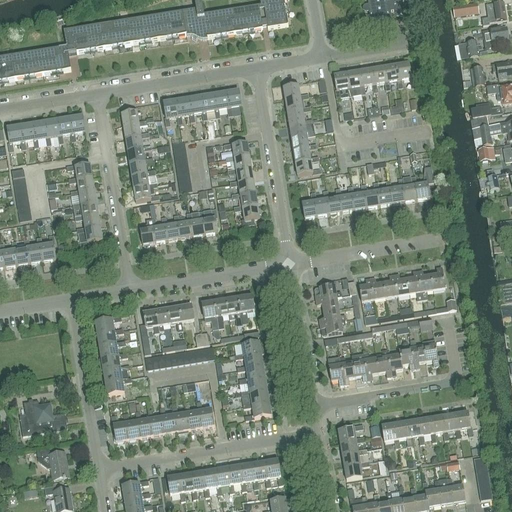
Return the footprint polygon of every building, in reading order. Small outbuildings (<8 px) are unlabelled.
[(267,30),(288,27),(283,0),(262,0),(264,10),(267,30)] [(363,10),(363,11),(364,12),(365,13),(366,13),(367,13),(369,12),(370,14),(368,15),(371,30),(392,26),(390,13),(394,12),(394,14),(395,15),(397,16),(398,16),(400,16),(401,14),(401,13),(399,2),(411,0),(410,0),(367,0),(368,7),(366,7),(365,7),(364,8),(363,9),(363,10)] [(73,32),(64,33),(67,51),(67,55),(77,53),(76,55),(186,37),(186,35),(206,32),(207,40),(267,30),(264,10),(205,20),(202,1),(195,3),(197,14),(74,34),(73,32)] [(489,25),(507,22),(504,4),(486,7),(488,20),(482,21),(483,28),(489,27),(489,25)] [(477,7),(453,11),(455,20),(478,17),(477,7)] [(493,46),(509,44),(506,30),(482,34),(484,41),(491,39),(493,46)] [(466,45),(455,47),(457,62),(479,58),(476,43),(466,45)] [(0,83),(70,72),(67,55),(67,51),(0,62),(0,83)] [(499,82),(511,79),(511,64),(496,66),(492,67),(493,74),(498,74),(499,82)] [(399,83),(397,83),(398,91),(403,90),(402,82),(410,81),(411,88),(415,88),(414,81),(412,82),(411,81),(412,81),(409,65),(396,67),(399,83)] [(386,85),(385,85),(386,93),(390,92),(389,84),(397,83),(399,83),(396,67),(384,69),(386,85)] [(374,87),(372,87),(373,95),(378,94),(377,86),(385,85),(386,85),(384,69),(372,71),(374,87)] [(475,89),(485,87),(482,70),(473,71),(475,89)] [(364,88),(372,87),(374,87),(372,71),(359,73),(362,89),(360,89),(361,97),(366,96),(364,88)] [(362,89),(359,73),(347,75),(349,90),(347,91),(349,99),(361,97),(360,89),(362,89)] [(347,75),(334,77),(336,92),(335,92),(336,101),(340,100),(341,100),(349,99),(347,91),(349,90),(347,75)] [(497,87),(486,89),(487,97),(501,95),(502,107),(511,105),(511,86),(498,89),(497,87)] [(300,100),(300,102),(309,101),(308,96),(300,97),(298,87),(283,90),(285,103),(300,100)] [(239,93),(226,95),(228,110),(227,111),(228,119),(233,118),(231,110),(241,108),(239,93)] [(216,112),(214,113),(216,121),(220,120),(219,112),(227,111),(228,110),(226,95),(213,97),(216,112)] [(206,114),(214,113),(216,112),(213,97),(201,99),(204,114),(202,115),(203,123),(208,122),(206,114)] [(194,116),(202,115),(204,114),(201,99),(189,101),(191,116),(189,117),(191,125),(195,124),(194,116)] [(302,110),(300,102),(300,100),(285,103),(287,115),(302,113),(302,114),(311,113),(310,109),(302,110)] [(181,118),(189,117),(191,116),(189,101),(176,103),(179,118),(177,119),(178,127),(183,126),(181,118)] [(169,120),(177,119),(179,118),(176,103),(163,105),(166,120),(164,120),(166,129),(166,132),(171,132),(170,128),(169,120)] [(491,118),(489,109),(471,113),(473,121),(491,118)] [(138,126),(139,128),(147,127),(147,125),(154,124),(153,120),(146,121),(146,122),(138,123),(136,113),(121,116),(123,128),(138,126)] [(304,125),(304,127),(313,126),(312,121),(304,123),(302,114),(302,113),(287,115),(289,128),(304,125)] [(72,136),(70,136),(71,145),(74,144),(76,144),(74,136),(84,134),(82,119),(69,121),(72,136)] [(59,138),(57,138),(59,147),(63,146),(62,138),(70,136),(72,136),(69,121),(57,123),(59,138)] [(478,121),(471,122),(476,148),(492,145),(489,128),(479,130),(478,121)] [(47,140),(45,140),(46,149),(51,148),(50,140),(57,138),(59,138),(57,123),(44,125),(47,140)] [(511,124),(500,126),(502,137),(507,136),(509,144),(511,143),(511,124)] [(37,142),(45,140),(47,140),(44,125),(32,127),(34,142),(32,142),(34,151),(38,150),(37,142)] [(306,135),(304,127),(304,125),(289,128),(291,140),(306,138),(306,140),(315,139),(314,134),(306,135)] [(140,136),(139,128),(138,126),(123,128),(125,141),(140,139),(141,140),(149,139),(148,134),(140,136)] [(25,144),(32,142),(34,142),(32,127),(19,129),(22,144),(20,144),(21,153),(22,153),(23,158),(28,158),(26,151),(25,144)] [(12,146),(20,144),(22,144),(19,129),(7,131),(9,145),(7,145),(9,155),(13,154),(12,146)] [(194,142),(193,134),(181,136),(182,144),(194,142)] [(308,150),(308,152),(317,151),(316,146),(308,148),(306,140),(306,138),(291,140),(293,153),(308,150)] [(142,151),(143,153),(151,152),(150,147),(142,149),(141,140),(140,139),(125,141),(127,154),(142,151)] [(172,147),(173,153),(185,151),(184,145),(172,147)] [(233,150),(234,158),(234,160),(249,157),(247,145),(233,147),(232,145),(224,147),(224,151),(233,150)] [(310,160),(308,152),(308,150),(293,153),(295,165),(310,163),(310,165),(319,163),(318,159),(310,160)] [(144,164),(145,166),(153,164),(160,163),(159,159),(153,160),(152,161),(152,160),(144,161),(143,153),(142,151),(127,154),(129,166),(144,164)] [(174,159),(186,158),(185,151),(173,153),(174,159)] [(488,151),(478,152),(480,164),(490,162),(488,151)] [(511,151),(506,152),(503,153),(505,164),(511,163),(511,151)] [(234,163),(236,170),(236,172),(251,170),(249,157),(234,160),(234,158),(226,159),(226,164),(234,163)] [(213,170),(225,170),(225,160),(213,160),(213,170)] [(310,163),(295,165),(297,178),(312,176),(312,177),(321,176),(320,171),(312,173),(310,165),(310,163)] [(146,176),(147,178),(155,177),(154,172),(146,173),(145,166),(144,164),(129,166),(131,179),(146,176)] [(188,170),(187,164),(175,166),(176,172),(188,170)] [(75,173),(76,180),(76,182),(91,180),(89,167),(75,169),(74,168),(66,169),(66,174),(75,173)] [(189,176),(188,170),(176,172),(177,178),(189,176)] [(236,175),(238,183),(238,185),(253,182),(251,170),(236,172),(236,170),(227,172),(228,176),(236,175)] [(414,187),(417,202),(430,200),(427,186),(433,185),(431,170),(430,170),(430,171),(425,171),(424,186),(416,187),(414,187)] [(11,174),(13,181),(24,179),(23,172),(11,174)] [(148,190),(153,190),(157,189),(156,185),(148,186),(147,178),(146,176),(131,179),(133,191),(148,189),(148,190)] [(489,190),(499,188),(497,178),(487,180),(489,190)] [(24,180),(24,179),(13,181),(14,188),(26,186),(25,180),(24,180)] [(414,187),(416,187),(415,179),(402,181),(404,189),(402,189),(404,204),(417,202),(414,187)] [(76,182),(76,180),(68,182),(68,186),(77,185),(78,193),(78,195),(94,192),(91,180),(76,182)] [(404,189),(402,181),(398,181),(399,190),(391,191),(389,191),(392,206),(404,204),(402,189),(404,189)] [(191,188),(190,182),(178,184),(179,190),(191,188)] [(238,185),(238,183),(229,184),(230,189),(238,187),(240,195),(240,197),(255,195),(253,182),(238,185)] [(389,191),(391,191),(390,183),(385,183),(387,191),(379,193),(377,193),(379,208),(392,206),(389,191)] [(374,193),(366,195),(365,195),(367,210),(379,208),(377,193),(379,193),(378,185),(373,185),(374,193)] [(27,192),(26,186),(14,188),(15,194),(27,192)] [(362,195),(354,197),(352,197),(354,212),(367,210),(365,195),(366,195),(365,187),(361,187),(362,195)] [(191,188),(179,190),(180,196),(192,195),(191,188)] [(148,189),(133,191),(135,204),(150,202),(150,203),(159,202),(158,197),(150,198),(150,197),(154,196),(153,190),(148,190),(148,189)] [(352,197),(354,197),(352,189),(348,189),(349,197),(341,199),(339,199),(342,214),(354,212),(352,197)] [(337,199),(329,201),(327,201),(329,216),(342,214),(339,199),(341,199),(340,191),(335,191),(337,199)] [(27,192),(15,194),(16,200),(28,198),(27,192)] [(78,195),(78,193),(70,194),(71,199),(79,197),(80,205),(80,207),(96,205),(94,192),(78,195)] [(324,201),(316,203),(314,203),(317,218),(329,216),(327,201),(329,201),(327,193),(323,193),(324,201)] [(304,220),(317,218),(314,203),(316,203),(315,194),(310,195),(312,203),(302,205),(304,220)] [(240,197),(240,195),(231,197),(232,201),(240,200),(241,208),(242,210),(257,207),(255,195),(240,197)] [(28,198),(16,200),(17,206),(29,205),(28,198)] [(55,203),(48,203),(49,215),(57,215),(57,223),(72,222),(72,212),(56,212),(55,203)] [(30,211),(29,205),(17,206),(18,213),(30,211)] [(80,207),(80,205),(72,207),(73,211),(81,210),(82,218),(82,219),(98,217),(96,205),(80,207)] [(242,210),(241,208),(233,209),(234,214),(242,212),(244,222),(241,222),(242,229),(254,227),(253,221),(259,220),(257,207),(242,210)] [(30,217),(30,211),(18,213),(19,219),(30,217)] [(202,222),(205,237),(217,235),(215,220),(216,220),(215,211),(210,212),(212,220),(204,222),(202,222)] [(202,222),(204,222),(203,213),(198,214),(199,222),(191,224),(190,224),(192,239),(205,237),(202,222)] [(187,224),(179,226),(177,226),(180,241),(192,239),(190,224),(191,224),(190,215),(186,216),(187,224)] [(30,217),(19,219),(20,225),(31,223),(30,217)] [(83,222),(84,230),(84,232),(100,229),(98,217),(82,219),(82,218),(74,219),(75,224),(83,222)] [(177,226),(179,226),(178,218),(173,218),(175,226),(167,228),(165,228),(167,243),(180,241),(177,226)] [(165,228),(167,228),(165,220),(161,220),(162,228),(154,230),(152,230),(155,245),(167,243),(165,228)] [(152,230),(154,230),(153,222),(148,222),(150,230),(140,232),(142,247),(155,245),(152,230)] [(511,223),(500,225),(502,238),(511,235),(511,223)] [(84,232),(84,230),(76,232),(77,236),(85,235),(86,244),(79,245),(81,252),(95,250),(93,244),(102,242),(100,229),(84,232)] [(40,248),(43,264),(56,262),(53,247),(55,246),(54,238),(49,238),(50,247),(42,248),(40,248)] [(40,248),(42,248),(41,240),(37,240),(38,249),(30,250),(28,250),(30,265),(43,264),(40,248)] [(28,250),(30,250),(29,242),(24,242),(25,251),(17,252),(16,252),(18,267),(30,265),(28,250)] [(16,252),(17,252),(16,244),(12,244),(13,252),(5,254),(3,254),(6,269),(18,267),(16,252)] [(430,279),(432,294),(444,292),(442,277),(441,271),(436,272),(436,278),(430,279)] [(427,295),(432,294),(430,279),(423,280),(422,274),(417,275),(422,303),(428,302),(427,295)] [(417,303),(422,303),(417,275),(412,276),(413,281),(406,283),(409,298),(416,297),(417,303)] [(397,300),(409,298),(406,283),(399,284),(398,278),(394,279),(397,300)] [(397,300),(394,279),(389,280),(390,285),(382,287),(385,301),(397,300)] [(370,283),(373,303),(385,301),(382,287),(375,288),(374,282),(370,283)] [(361,305),(373,303),(370,283),(365,283),(366,289),(359,290),(361,305)] [(352,298),(356,297),(354,285),(348,286),(348,287),(345,288),(346,292),(349,291),(350,298),(352,298)] [(315,304),(336,300),(341,299),(341,294),(335,295),(334,288),(319,291),(320,298),(315,299),(315,304)] [(239,300),(243,327),(248,326),(246,314),(254,313),(251,295),(244,296),(245,298),(243,298),(243,299),(239,300)] [(243,327),(239,300),(227,302),(229,317),(230,323),(237,321),(237,329),(243,328),(243,327)] [(336,300),(315,304),(316,308),(322,308),(323,315),(338,312),(336,300)] [(214,304),(219,332),(224,332),(222,318),(229,317),(227,302),(214,304)] [(447,304),(448,310),(448,314),(456,313),(455,303),(447,304)] [(213,333),(219,332),(214,304),(202,306),(204,321),(205,320),(205,324),(206,324),(212,324),(213,333)] [(182,324),(194,322),(191,307),(179,309),(182,324)] [(183,330),(182,324),(179,309),(167,311),(170,326),(177,325),(178,331),(183,330)] [(155,313),(158,328),(159,328),(160,335),(164,334),(163,328),(170,326),(167,311),(155,313)] [(319,327),(345,323),(346,323),(345,317),(339,318),(338,312),(323,315),(324,322),(319,323),(319,327)] [(157,329),(158,328),(155,313),(143,315),(146,330),(152,329),(153,336),(158,336),(157,329)] [(95,325),(96,336),(114,333),(113,326),(122,324),(121,319),(112,321),(112,322),(95,325)] [(419,323),(420,330),(432,327),(431,321),(419,323)] [(345,328),(345,323),(319,327),(321,337),(324,339),(342,336),(341,329),(345,328)] [(123,331),(114,333),(96,336),(98,348),(116,345),(115,338),(124,336),(123,331)] [(244,337),(244,342),(258,339),(257,333),(243,335),(244,337)] [(201,336),(203,349),(209,348),(208,335),(201,336)] [(197,350),(203,349),(201,336),(195,337),(197,350)] [(337,345),(337,341),(324,343),(325,349),(338,347),(337,345)] [(418,366),(425,365),(423,350),(417,351),(415,342),(410,343),(411,352),(414,372),(419,372),(418,366)] [(422,345),(423,350),(425,365),(432,364),(433,369),(438,368),(434,343),(422,345)] [(125,344),(116,345),(98,348),(100,360),(118,357),(117,350),(126,348),(125,344)] [(148,344),(142,345),(144,358),(150,357),(148,344)] [(244,362),(261,359),(259,344),(241,347),(243,357),(234,358),(229,359),(229,363),(235,362),(235,363),(244,362)] [(213,351),(206,352),(208,364),(215,363),(213,351)] [(202,365),(208,364),(206,352),(200,353),(202,365)] [(398,354),(399,358),(401,369),(402,368),(408,367),(409,373),(414,372),(411,352),(398,354)] [(196,366),(202,365),(200,353),(194,354),(196,366)] [(376,361),(379,377),(385,375),(386,380),(391,380),(388,359),(387,353),(382,353),(383,360),(376,361)] [(188,354),(182,355),(184,368),(190,367),(188,354)] [(190,367),(196,366),(194,354),(188,354),(190,367)] [(184,368),(182,355),(176,356),(177,369),(184,368)] [(120,370),(120,369),(119,362),(128,361),(127,356),(118,357),(100,360),(102,373),(120,370)] [(176,356),(169,357),(171,369),(177,369),(176,356)] [(365,363),(368,383),(372,383),(372,378),(379,377),(376,361),(370,362),(369,356),(363,357),(365,363)] [(165,370),(171,369),(169,357),(163,358),(165,370)] [(352,365),(355,380),(362,379),(363,384),(368,383),(365,363),(363,357),(351,359),(352,365)] [(163,358),(157,359),(159,371),(165,370),(163,358)] [(402,373),(402,368),(401,369),(399,358),(388,359),(391,380),(396,379),(395,374),(402,373)] [(159,371),(157,359),(151,360),(153,372),(159,371)] [(244,362),(245,369),(236,371),(237,375),(246,374),(263,371),(261,359),(244,362)] [(153,372),(151,360),(144,361),(146,373),(153,372)] [(348,381),(355,380),(352,365),(346,366),(345,360),(340,361),(341,367),(340,367),(344,387),(349,387),(348,381)] [(339,388),(344,387),(340,367),(328,369),(330,384),(338,383),(339,388)] [(122,382),(121,374),(129,373),(129,368),(120,369),(120,370),(102,373),(104,385),(122,382)] [(246,374),(247,381),(238,383),(239,388),(240,388),(248,386),(265,384),(263,371),(246,374)] [(122,382),(104,385),(107,398),(124,395),(123,387),(131,385),(131,380),(122,382)] [(267,395),(265,384),(248,386),(240,388),(241,395),(234,396),(234,399),(241,398),(241,400),(250,398),(267,395)] [(152,404),(160,403),(158,392),(151,393),(152,404)] [(250,398),(251,406),(242,407),(243,412),(252,410),(269,407),(267,395),(250,398)] [(39,403),(33,404),(33,402),(28,402),(29,405),(24,406),(26,418),(19,419),(22,439),(68,432),(65,416),(53,418),(51,406),(39,408),(39,403)] [(197,414),(200,431),(214,428),(211,412),(202,413),(200,405),(196,406),(197,414)] [(184,408),(186,416),(188,432),(200,431),(197,414),(190,415),(189,407),(184,408)] [(271,418),(269,407),(252,410),(253,418),(244,419),(245,424),(254,422),(254,421),(271,418)] [(172,410),(173,418),(176,434),(188,432),(186,416),(178,417),(176,409),(172,410)] [(160,411),(161,420),(164,436),(176,434),(173,418),(166,419),(164,411),(160,411)] [(161,420),(153,421),(152,413),(147,413),(149,422),(152,438),(164,436),(161,420)] [(457,431),(459,431),(466,430),(468,438),(472,438),(471,428),(469,429),(467,413),(454,416),(457,431)] [(135,416),(136,424),(137,424),(139,440),(152,438),(149,422),(141,423),(140,415),(135,416)] [(445,433),(447,433),(454,432),(456,441),(460,440),(459,431),(457,431),(454,416),(442,418),(445,433)] [(123,417),(124,426),(125,426),(127,442),(139,440),(137,424),(136,424),(128,425),(127,417),(123,417)] [(433,436),(434,435),(442,434),(443,443),(448,442),(447,433),(445,433),(442,418),(430,420),(433,436)] [(116,444),(127,442),(125,426),(124,426),(117,427),(116,419),(111,419),(112,428),(114,427),(116,444)] [(420,438),(422,437),(430,436),(431,445),(436,444),(434,435),(433,436),(430,420),(418,422),(420,438)] [(408,440),(410,439),(418,438),(419,447),(424,446),(422,437),(420,438),(418,422),(405,424),(408,440)] [(396,442),(398,442),(405,440),(407,449),(411,448),(410,439),(408,440),(405,424),(393,426),(396,442)] [(399,450),(398,442),(396,442),(393,426),(381,428),(383,444),(393,442),(395,451),(399,450)] [(356,443),(355,441),(354,433),(363,432),(362,427),(353,429),(353,430),(338,433),(340,446),(356,443)] [(358,455),(358,453),(356,446),(365,444),(364,440),(355,441),(356,443),(340,446),(342,458),(358,455)] [(370,451),(381,450),(380,442),(369,443),(370,451)] [(37,454),(38,461),(39,464),(49,471),(51,471),(53,483),(68,480),(64,455),(50,457),(49,452),(37,454)] [(360,467),(360,465),(358,458),(367,456),(366,452),(358,453),(358,455),(342,458),(344,470),(360,467)] [(267,465),(270,482),(277,481),(278,489),(283,489),(281,480),(280,480),(277,463),(267,465)] [(368,464),(360,465),(360,467),(344,470),(346,482),(362,480),(360,470),(369,468),(368,464)] [(447,473),(459,471),(458,464),(445,466),(447,473)] [(271,490),(270,482),(267,465),(254,467),(257,484),(265,483),(266,491),(271,490)] [(258,493),(257,484),(254,467),(242,469),(245,486),(252,485),(254,493),(258,493)] [(247,495),(245,486),(242,469),(230,471),(233,488),(240,487),(242,495),(247,495)] [(234,496),(233,488),(230,471),(218,473),(221,490),(228,489),(230,497),(234,496)] [(222,499),(221,490),(218,473),(205,475),(208,492),(216,491),(217,499),(222,499)] [(210,501),(208,492),(205,475),(193,477),(196,494),(204,493),(205,501),(206,501),(206,505),(210,505),(209,501),(210,501)] [(198,502),(196,494),(193,477),(181,479),(184,496),(192,495),(193,503),(198,502)] [(185,504),(184,496),(181,479),(162,482),(164,494),(169,493),(170,498),(179,497),(181,505),(185,504)] [(440,508),(452,506),(449,490),(448,490),(446,481),(434,483),(435,492),(437,492),(440,508)] [(449,490),(452,506),(465,503),(462,488),(452,489),(451,481),(446,481),(448,490),(449,490)] [(124,501),(141,498),(140,490),(148,489),(148,484),(138,486),(139,487),(122,490),(124,501)] [(425,494),(425,498),(426,498),(428,510),(440,508),(437,492),(435,492),(428,493),(426,485),(422,485),(423,495),(425,494)] [(56,511),(66,511),(74,511),(71,494),(62,495),(61,488),(44,490),(46,498),(54,496),(56,511)] [(410,491),(412,500),(413,500),(415,511),(428,511),(428,510),(426,498),(425,498),(416,499),(415,491),(410,491)] [(398,494),(399,502),(401,502),(402,511),(415,511),(413,500),(412,500),(404,501),(402,493),(398,494)] [(386,496),(387,504),(389,504),(390,511),(402,511),(401,502),(399,502),(392,503),(390,495),(386,496)] [(150,496),(141,498),(124,501),(125,511),(130,511),(143,510),(142,503),(150,501),(150,496)] [(373,498),(375,506),(377,506),(377,511),(390,511),(389,504),(387,504),(379,506),(378,497),(373,498)] [(377,511),(377,506),(375,506),(367,508),(366,499),(361,500),(362,502),(363,508),(365,508),(365,511),(377,511)] [(286,511),(285,501),(270,504),(271,511),(286,511)] [(352,511),(365,511),(365,508),(363,508),(362,502),(354,503),(354,501),(349,502),(351,511),(352,511)]
